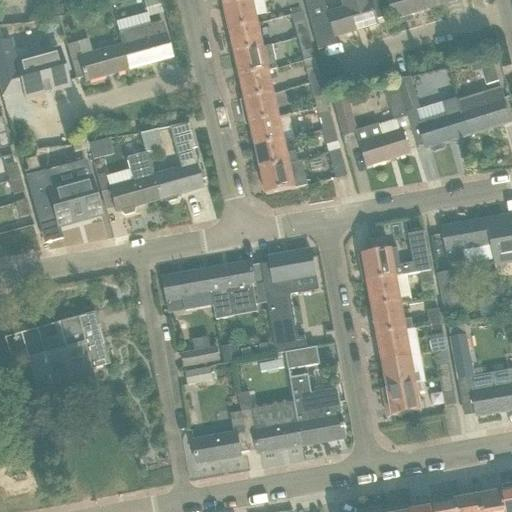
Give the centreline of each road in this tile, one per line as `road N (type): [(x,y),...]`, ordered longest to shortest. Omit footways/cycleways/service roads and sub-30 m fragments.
road 1 (residential): [(369,475),(332,222)]
road 2 (residential): [(187,507),(143,256)]
road 3 (residential): [(187,507),(369,475)]
road 4 (residential): [(511,191),(332,222)]
road 5 (residential): [(36,128),(207,82)]
road 6 (residential): [(247,237),(207,82)]
road 7 (residential): [(143,256),(0,281)]
road 8 (residential): [(369,475),(511,447)]
road 9 (residential): [(371,54),(507,12)]
